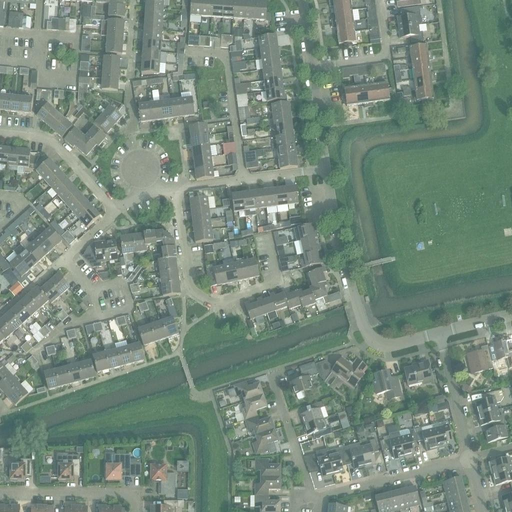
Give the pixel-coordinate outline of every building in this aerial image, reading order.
[(10,3),(10,0),(0,0),(0,27),(4,28),(5,13),(3,13),(4,3),(10,3)] [(24,9),(25,4),(36,5),(36,0),(20,0),(20,4),(20,9),(24,9)] [(108,17),(124,18),(125,7),(123,7),(123,0),(107,0),(107,4),(109,4),(108,17)] [(163,0),(146,0),(145,9),(163,10),(163,0)] [(201,0),(190,0),(190,17),(200,17),(201,17),(201,0)] [(201,0),(201,17),(212,18),(213,0),(207,0),(201,0)] [(213,0),(212,18),(222,19),(224,1),(213,0)] [(334,13),(352,11),(350,0),(329,3),(329,7),(333,7),(334,13)] [(224,1),(222,19),(233,19),(234,2),(224,1)] [(233,19),(244,20),(245,3),(234,2),(233,19)] [(245,3),(244,20),(255,21),(256,3),(245,3)] [(255,21),(256,21),(270,22),(270,14),(266,14),(267,4),(256,3),(255,21)] [(91,13),(90,19),(92,19),(92,21),(98,21),(104,22),(104,17),(95,17),(96,8),(91,8),(91,13)] [(162,21),(163,10),(145,9),(145,20),(162,21)] [(399,29),(418,26),(417,17),(420,16),(419,10),(407,12),(408,17),(397,19),(399,29)] [(331,25),(353,22),(352,11),(334,13),(335,20),(331,20),(331,25)] [(18,29),(19,14),(19,13),(9,13),(8,28),(18,29)] [(30,30),(31,19),(25,19),(25,15),(19,14),(18,29),(30,30)] [(58,32),(58,20),(52,19),(51,23),(47,23),(47,31),(58,32)] [(97,28),(98,21),(92,21),(92,19),(90,19),(88,19),(87,27),(92,27),(97,28)] [(66,20),(62,20),(58,20),(58,32),(69,32),(69,24),(65,24),(66,20)] [(162,32),(162,21),(145,20),(144,31),(162,32)] [(108,21),(107,32),(123,33),(124,22),(108,21)] [(337,35),(355,32),(353,22),(331,25),(332,29),(336,29),(337,35)] [(418,26),(399,29),(400,39),(410,38),(411,44),(424,42),(422,32),(419,33),(418,26)] [(218,38),(219,28),(196,27),(196,37),(218,38)] [(161,43),(162,32),(144,31),(143,42),(161,43)] [(123,33),(107,32),(107,43),(123,44),(123,33)] [(356,43),(355,33),(355,32),(337,35),(338,46),(346,45),(346,48),(351,48),(350,44),(356,43)] [(258,39),(260,50),(277,47),(276,36),(258,39)] [(188,46),(193,47),(199,47),(199,37),(189,37),(188,46)] [(199,47),(209,48),(210,38),(199,37),(199,47)] [(232,38),(221,37),(221,44),(220,49),(228,49),(228,46),(232,45),(232,38)] [(230,48),(230,54),(242,52),(241,41),(238,42),(234,42),(235,47),(230,48)] [(160,53),(161,43),(143,42),(143,52),(160,53)] [(122,55),(123,44),(107,43),(106,54),(122,55)] [(409,48),(411,59),(432,56),(431,52),(427,53),(427,46),(417,47),(409,48)] [(260,50),(261,60),(279,58),(277,47),(260,50)] [(159,64),(160,53),(143,52),(142,63),(159,64)] [(411,59),(412,70),(429,68),(429,61),(433,61),(432,56),(411,59)] [(103,69),(119,70),(120,58),(110,58),(104,58),(103,69)] [(261,60),(263,71),(280,69),(279,58),(261,60)] [(159,65),(159,64),(142,63),(141,74),(158,75),(159,65)] [(232,64),(233,75),(240,74),(240,71),(245,71),(244,63),(237,64),(232,64)] [(412,70),(413,81),(435,78),(434,73),(430,74),(429,68),(412,70)] [(103,69),(102,79),(118,80),(119,70),(103,69)] [(264,82),(282,79),(280,69),(263,71),(264,82)] [(415,91),(432,89),(431,83),(435,82),(435,78),(413,81),(415,91)] [(101,91),(108,91),(118,91),(118,80),(102,79),(101,91)] [(283,90),(282,79),(264,82),(265,93),(283,90)] [(62,82),(62,90),(71,90),(71,82),(62,82)] [(387,84),(378,85),(376,85),(379,103),(390,101),(389,94),(393,94),(392,89),(388,89),(387,84)] [(87,85),(79,85),(78,101),(86,102),(87,85)] [(366,87),(369,109),(373,108),(372,104),(379,103),(376,85),(366,87)] [(364,109),(369,109),(366,87),(355,88),(357,106),(364,105),(364,109)] [(346,107),(357,106),(355,88),(354,89),(344,90),(345,95),(341,96),(342,101),(345,100),(346,107)] [(415,91),(415,92),(416,102),(422,102),(422,105),(427,105),(427,101),(434,100),(432,89),(415,91)] [(265,93),(267,103),(284,101),(283,90),(265,93)] [(63,92),(55,91),(54,100),(63,100),(63,92)] [(0,111),(9,112),(11,97),(0,95),(0,111)] [(236,96),(238,107),(238,109),(248,108),(246,95),(241,96),(236,96)] [(11,97),(9,112),(20,113),(21,98),(11,97)] [(32,99),(21,98),(20,113),(31,114),(32,99)] [(192,99),(181,100),(184,118),(194,116),(192,99)] [(181,100),(171,102),(173,119),(184,118),(181,100)] [(160,103),(162,121),(173,119),(171,102),(160,103)] [(149,105),(151,122),(162,121),(160,103),(149,105)] [(271,106),(272,116),(273,117),(290,115),(289,104),(271,106)] [(37,117),(45,124),(56,112),(47,105),(44,109),(37,117)] [(138,106),(138,108),(140,123),(151,122),(149,105),(138,106)] [(100,107),(97,110),(103,115),(106,112),(100,107)] [(102,116),(114,126),(122,118),(114,111),(109,107),(106,112),(103,115),(102,116)] [(90,120),(93,117),(83,108),(74,118),(78,121),(83,114),(90,120)] [(238,109),(240,121),(250,120),(248,108),(238,109)] [(56,112),(45,124),(53,131),(64,119),(56,112)] [(273,117),(274,128),(292,125),(290,115),(273,117)] [(95,124),(99,128),(107,135),(114,126),(102,116),(95,124)] [(53,131),(62,138),(72,127),(64,119),(53,131)] [(207,125),(189,128),(190,138),(208,136),(207,125)] [(274,128),(276,138),(293,136),(292,125),(274,128)] [(71,134),(65,141),(73,149),(75,147),(86,157),(96,145),(98,147),(106,139),(99,132),(94,128),(85,138),(75,129),(71,134)] [(209,147),(208,136),(190,138),(192,149),(209,147)] [(276,138),(277,149),(295,147),(293,136),(276,138)] [(265,143),(257,143),(257,137),(253,137),(253,154),(266,154),(265,143)] [(211,158),(209,147),(192,149),(193,160),(211,158)] [(278,160),(296,157),(295,147),(277,149),(278,160)] [(0,166),(7,167),(9,149),(0,148),(0,166)] [(18,168),(19,151),(9,149),(7,167),(18,168)] [(33,170),(35,165),(29,164),(30,152),(19,151),(18,168),(28,169),(33,170)] [(297,168),(296,157),(278,160),(280,171),(297,168)] [(212,168),(211,158),(193,160),(195,171),(212,168)] [(36,172),(43,180),(57,169),(49,160),(39,169),(35,165),(33,170),(34,170),(36,172)] [(214,179),(212,168),(195,171),(196,182),(214,179)] [(43,180),(51,188),(64,177),(57,169),(43,180)] [(51,188),(58,196),(71,185),(64,177),(51,188)] [(65,205),(78,193),(71,185),(58,196),(65,205)] [(296,187),(285,189),(287,206),(298,205),(296,187)] [(285,189),(274,190),(277,208),(287,206),(285,189)] [(190,201),(191,212),(209,210),(207,199),(211,198),(210,190),(193,192),(194,200),(190,201)] [(274,190),(264,191),(266,209),(277,208),(274,190)] [(264,191),(253,193),(255,210),(266,209),(264,191)] [(72,213),(85,201),(78,193),(65,205),(72,213)] [(253,193),(242,194),(244,210),(245,212),(255,210),(253,193)] [(234,213),(243,212),(245,212),(244,210),(242,194),(231,196),(234,213)] [(85,201),(72,213),(79,221),(92,209),(85,201)] [(34,212),(31,208),(23,215),(26,219),(30,223),(35,218),(31,215),(34,212)] [(79,221),(80,221),(87,229),(100,217),(92,209),(79,221)] [(192,223),(210,220),(209,210),(191,212),(192,223)] [(15,222),(18,226),(26,219),(23,215),(15,222)] [(194,233),(211,231),(210,220),(192,223),(194,233)] [(18,234),(14,230),(18,226),(15,222),(7,230),(14,238),(18,234)] [(296,243),(300,242),(317,238),(316,234),(313,234),(311,225),(294,229),(296,243)] [(54,229),(58,233),(61,237),(65,234),(58,226),(54,229)] [(54,249),(62,242),(50,229),(42,236),(54,249)] [(195,244),(205,243),(213,242),(211,231),(194,233),(195,244)] [(75,241),(74,240),(67,232),(65,234),(61,237),(69,246),(75,241)] [(146,247),(161,245),(168,237),(162,232),(144,235),(146,247)] [(146,247),(144,235),(132,237),(134,254),(147,252),(146,247)] [(34,243),(45,257),(54,249),(42,236),(34,243)] [(122,256),(132,254),(134,254),(132,237),(120,238),(122,256)] [(163,261),(175,259),(176,259),(174,241),(168,237),(161,245),(163,261)] [(282,246),(289,244),(287,238),(275,240),(276,247),(282,246)] [(300,242),(303,255),(320,251),(319,247),(316,248),(314,239),(317,239),(317,238),(300,242)] [(105,242),(107,262),(118,261),(115,241),(105,242)] [(92,269),(102,268),(101,263),(107,262),(105,242),(94,244),(95,246),(82,258),(92,269)] [(37,264),(45,257),(34,243),(26,251),(37,264)] [(37,264),(26,251),(20,245),(13,252),(18,258),(29,271),(37,264)] [(204,247),(205,255),(214,254),(212,246),(204,247)] [(276,247),(279,260),(285,259),(282,246),(276,247)] [(320,252),(320,251),(303,255),(304,260),(300,261),(302,269),(323,265),(322,260),(319,261),(317,252),(320,252)] [(21,278),(29,271),(18,258),(17,258),(9,265),(21,278)] [(282,274),(289,272),(287,265),(293,263),(292,258),(285,259),(279,260),(282,274)] [(10,269),(7,264),(3,259),(0,261),(0,267),(3,273),(10,269)] [(175,259),(163,261),(158,261),(160,272),(177,270),(175,259)] [(245,263),(248,280),(259,278),(255,260),(245,263)] [(238,282),(248,280),(245,263),(234,265),(238,282)] [(227,285),(238,282),(234,265),(224,267),(227,285)] [(138,266),(128,280),(131,282),(141,269),(138,266)] [(211,288),(227,285),(224,267),(213,269),(213,266),(206,268),(207,271),(211,288)] [(308,275),(312,287),(325,283),(322,275),(325,274),(324,269),(308,275)] [(10,270),(3,275),(9,283),(15,278),(10,270)] [(160,272),(161,285),(179,282),(177,270),(160,272)] [(142,280),(147,274),(144,271),(139,278),(142,280)] [(58,275),(49,283),(60,296),(69,288),(58,275)] [(19,282),(13,288),(18,293),(24,288),(19,282)] [(163,297),(170,296),(180,295),(179,282),(161,285),(163,297)] [(49,283),(40,291),(48,302),(51,305),(60,296),(49,283)] [(327,287),(325,283),(312,287),(309,289),(310,292),(311,291),(314,302),(315,301),(322,299),(325,305),(329,304),(324,288),(327,287)] [(48,302),(40,291),(37,288),(28,296),(40,310),(48,302)] [(301,291),(297,293),(302,306),(301,306),(302,309),(316,304),(315,301),(314,302),(311,291),(310,292),(302,294),(301,291)] [(288,308),(289,311),(301,306),(302,306),(297,293),(288,296),(287,293),(283,294),(288,308)] [(288,308),(283,294),(275,297),(274,294),(269,296),(270,299),(271,299),(275,312),(288,308)] [(28,296),(19,304),(31,318),(40,310),(28,296)] [(167,301),(170,309),(173,319),(177,317),(171,299),(167,301)] [(257,301),(258,304),(263,317),(267,315),(269,321),(278,318),(275,312),(271,299),(270,299),(262,302),(261,299),(257,301)] [(79,306),(85,312),(88,309),(82,303),(79,306)] [(19,304),(10,313),(22,326),(31,318),(19,304)] [(244,305),(250,321),(247,322),(250,331),(255,330),(251,321),(254,320),(256,324),(264,321),(263,317),(258,304),(250,307),(249,304),(244,305)] [(59,314),(64,321),(68,317),(63,311),(59,314)] [(1,321),(13,334),(22,326),(10,313),(1,321)] [(43,313),(40,317),(46,323),(50,319),(43,313)] [(161,322),(166,339),(178,335),(172,319),(161,322)] [(0,321),(0,337),(4,342),(13,334),(1,321),(0,321)] [(161,322),(149,326),(155,343),(166,339),(161,322)] [(92,325),(85,327),(87,335),(95,334),(92,325)] [(149,326),(138,330),(143,347),(155,343),(149,326)] [(41,330),(47,336),(50,333),(45,327),(41,330)] [(47,336),(41,330),(33,337),(38,344),(47,336)] [(63,337),(54,338),(54,345),(64,345),(63,337)] [(494,347),(488,348),(491,363),(507,359),(509,369),(511,368),(511,350),(510,351),(508,342),(493,345),(494,347)] [(23,346),(29,352),(32,349),(27,343),(23,346)] [(127,348),(132,364),(144,361),(139,344),(129,347),(127,348)] [(29,352),(23,346),(20,348),(26,355),(29,352)] [(466,356),(471,375),(476,378),(479,373),(493,370),(487,346),(481,348),(482,352),(463,356),(463,357),(466,356)] [(116,351),(120,368),(132,364),(127,348),(116,351)] [(104,354),(109,371),(120,368),(116,351),(104,354)] [(97,374),(109,371),(104,354),(93,357),(97,374)] [(0,366),(0,375),(11,366),(10,365),(17,360),(13,356),(6,362),(8,364),(4,368),(2,369),(0,366)] [(26,362),(32,369),(36,365),(38,363),(32,357),(26,362)] [(353,389),(357,383),(363,375),(362,374),(367,369),(356,361),(352,367),(342,359),(334,369),(325,362),(315,365),(316,367),(319,375),(324,383),(330,387),(338,377),(353,389)] [(95,379),(91,362),(79,365),(83,382),(95,379)] [(404,370),(406,380),(408,386),(422,382),(423,385),(433,382),(428,362),(418,365),(418,367),(404,370)] [(67,368),(72,385),(83,382),(79,365),(67,368)] [(0,375),(0,390),(3,394),(17,382),(12,377),(17,373),(11,366),(0,375)] [(309,378),(319,375),(316,367),(312,368),(312,370),(301,374),(302,380),(290,384),(294,396),(296,395),(297,400),(298,400),(299,400),(305,399),(305,397),(303,393),(313,389),(309,378)] [(60,388),(72,385),(67,368),(56,371),(60,388)] [(48,391),(60,388),(56,371),(44,374),(48,391)] [(373,383),(376,396),(386,393),(388,401),(401,397),(398,383),(391,385),(388,373),(374,376),(376,382),(373,383)] [(15,407),(28,395),(17,382),(3,394),(15,407)] [(234,387),(237,398),(242,396),(244,402),(263,396),(259,385),(248,389),(246,383),(234,387)] [(497,392),(495,393),(485,395),(486,401),(475,404),(481,427),(492,424),(494,430),(504,427),(506,427),(503,416),(499,417),(496,404),(500,403),(503,398),(502,391),(497,392)] [(266,408),(263,396),(244,402),(246,408),(241,410),(245,421),(257,417),(256,411),(266,408)] [(444,403),(443,397),(435,399),(436,405),(444,403)] [(322,403),(319,404),(310,406),(311,412),(300,415),(304,426),(323,420),(320,410),(324,408),(322,403)] [(352,407),(345,409),(348,417),(354,415),(352,407)] [(226,416),(229,426),(241,422),(239,413),(226,416)] [(256,437),(274,431),(270,419),(259,423),(257,417),(245,421),(248,432),(254,430),(256,437)] [(326,429),(323,420),(304,426),(307,436),(318,433),(320,438),(332,434),(330,428),(326,429)] [(421,428),(415,430),(418,442),(423,441),(426,452),(437,450),(448,447),(445,436),(450,434),(447,422),(441,423),(431,426),(432,430),(422,433),(421,428)] [(373,425),(365,427),(366,432),(369,431),(370,435),(375,433),(373,425)] [(510,440),(509,433),(506,434),(504,427),(494,430),(485,432),(488,444),(501,440),(501,442),(510,440)] [(387,437),(383,438),(383,441),(386,450),(391,449),(394,460),(405,458),(415,455),(413,444),(418,442),(415,430),(409,431),(407,430),(399,433),(388,435),(389,437),(387,437)] [(278,442),(274,431),(256,437),(258,443),(253,444),(256,455),(269,451),(267,446),(278,442)] [(343,448),(346,460),(351,459),(354,470),(375,465),(373,454),(378,452),(375,440),(369,441),(370,446),(350,451),(349,446),(343,448)] [(327,452),(333,475),(343,473),(341,462),(346,460),(343,448),(327,452)] [(327,452),(327,450),(316,453),(317,455),(311,456),(314,468),(319,467),(322,478),(333,475),(327,452)] [(130,456),(114,455),(106,455),(106,481),(121,482),(121,474),(129,474),(129,475),(130,475),(130,464),(130,460),(130,456)] [(58,456),(58,481),(73,481),(73,473),(79,473),(79,475),(79,456),(58,456)] [(490,464),(493,475),(511,470),(509,459),(490,464)] [(31,474),(31,460),(20,460),(20,465),(10,465),(10,481),(25,481),(25,473),(31,473),(31,474)] [(261,473),(261,479),(280,479),(280,467),(265,467),(265,461),(255,461),(255,473),(261,473)] [(174,495),(175,474),(166,474),(166,466),(151,466),(151,482),(160,482),(160,487),(158,487),(158,488),(159,488),(159,495),(158,495),(174,495)] [(510,483),(511,489),(511,488),(511,470),(493,475),(495,487),(510,483)] [(255,497),(268,497),(268,491),(280,491),(280,479),(261,479),(261,485),(255,485),(255,497)] [(443,483),(445,493),(463,489),(461,479),(443,483)] [(420,506),(415,488),(405,490),(409,509),(420,506)] [(511,494),(501,498),(504,509),(511,507),(511,488),(511,489),(511,491),(511,494)] [(466,499),(463,489),(445,493),(447,503),(466,499)] [(399,511),(409,509),(405,490),(395,493),(399,511)] [(389,511),(396,511),(399,511),(395,493),(385,495),(389,511)] [(378,511),(389,511),(385,495),(375,498),(378,511)] [(268,497),(255,497),(254,509),(260,509),(260,511),(279,511),(280,503),(268,503),(268,497)] [(432,503),(427,504),(425,498),(421,499),(423,505),(424,509),(433,506),(432,503)] [(447,503),(449,511),(454,511),(468,509),(466,499),(447,503)] [(175,511),(175,508),(177,508),(178,509),(178,502),(165,502),(165,508),(151,507),(150,511),(175,511)]
